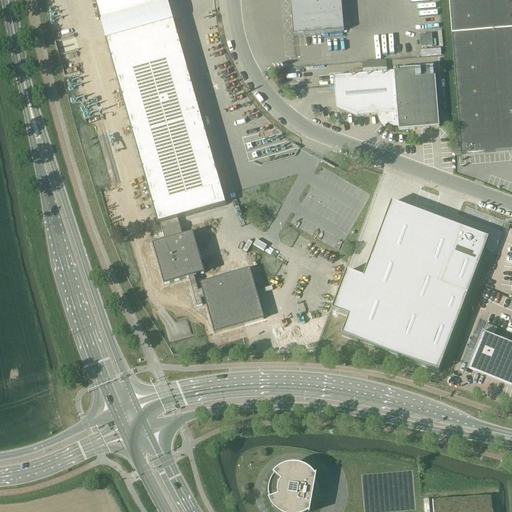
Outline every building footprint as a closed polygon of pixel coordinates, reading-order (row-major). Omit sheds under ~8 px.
[(146,0),(149,10),(169,4),(167,0),(146,0)] [(289,0),(293,37),(343,33),(340,0),(289,0)] [(511,0),(448,0),(461,155),(511,150),(511,0)] [(173,22),(105,42),(154,215),(157,225),(160,225),(162,233),(164,237),(165,243),(153,247),(164,286),(188,279),(189,282),(190,287),(196,308),(202,306),(200,299),(204,298),(214,334),(243,325),(250,323),(263,320),(249,271),(200,285),(202,290),(198,291),(195,284),(194,280),(194,277),(203,275),(199,260),(201,259),(206,258),(208,257),(206,248),(204,248),(199,249),(196,250),(192,236),(182,238),(182,236),(180,231),(177,220),(225,206),(222,196),(173,22)] [(434,46),(434,34),(421,35),(421,47),(434,46)] [(336,108),(357,117),(382,115),(382,116),(382,117),(382,118),(383,119),(383,120),(384,121),(385,122),(386,123),(387,125),(389,126),(390,127),(392,127),(393,128),(395,128),(397,128),(398,128),(399,132),(439,129),(434,69),(394,72),(333,78),(336,108)] [(88,72),(76,75),(78,84),(90,81),(88,72)] [(346,272),(332,311),(349,317),(341,336),(439,373),(485,251),(486,250),(483,249),(486,241),(463,232),(463,231),(391,204),(363,278),(346,272)] [(511,345),(482,334),(467,371),(511,389),(511,345)] [(269,488),(268,493),(269,497),(270,501),(269,501),(270,505),(273,509),(275,511),(310,511),(311,511),(317,478),(317,476),(315,477),(312,474),(309,471),(305,469),(301,467),(297,466),(292,466),(288,467),(284,468),(280,470),(276,473),(273,476),(274,477),(272,480),(270,483),(270,484),(269,488)] [(432,501),(432,511),(491,511),(490,496),(432,501)]
